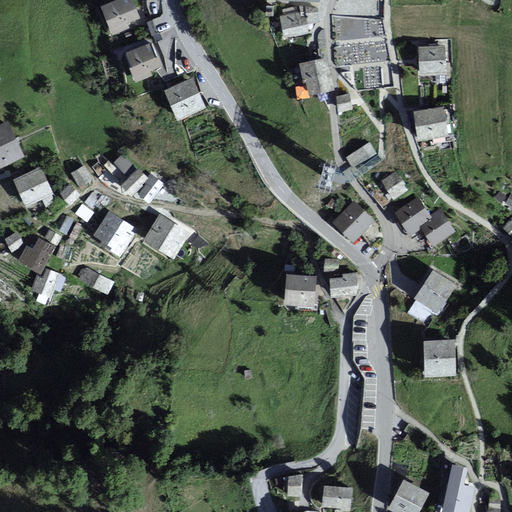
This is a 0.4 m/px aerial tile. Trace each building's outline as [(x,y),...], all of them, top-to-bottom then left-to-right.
[(131,0),(112,0),(97,6),(107,30),(139,18),(131,0)] [(305,13),(278,16),(280,35),(308,32),(305,13)] [(151,43),(125,52),(133,73),(158,64),(151,43)] [(446,48),(418,47),(418,71),(445,71),(446,48)] [(323,58),(297,62),(302,92),(328,87),(323,58)] [(192,78),(163,91),(173,116),(203,104),(192,78)] [(348,96),(337,97),(339,109),(350,108),(348,96)] [(442,106),(409,112),(414,138),(446,132),(442,106)] [(4,123),(0,125),(0,164),(18,157),(4,123)] [(369,144),(346,157),(352,167),(374,153),(369,144)] [(148,175),(121,150),(108,164),(124,178),(118,184),(130,195),(136,190),(148,175)] [(92,178),(83,162),(69,170),(79,186),(92,178)] [(40,168),(12,179),(22,205),(50,194),(40,168)] [(152,170),(148,175),(136,190),(148,199),(164,180),(152,170)] [(407,190),(396,173),(384,182),(394,198),(407,190)] [(77,193),(66,182),(57,192),(68,203),(77,193)] [(108,198),(94,189),(88,199),(101,208),(108,198)] [(418,198),(396,211),(407,230),(419,223),(430,242),(451,230),(441,212),(430,218),(418,198)] [(87,215),(93,209),(83,200),(77,206),(87,215)] [(372,222),(354,202),(332,222),(350,242),(372,222)] [(66,213),(58,228),(74,237),(83,222),(66,213)] [(132,231),(108,214),(93,236),(117,253),(132,231)] [(186,233),(159,217),(145,241),(171,257),(186,233)] [(47,226),(41,237),(49,241),(54,244),(60,234),(47,226)] [(22,244),(16,234),(7,240),(13,250),(22,244)] [(54,247),(39,239),(33,250),(27,248),(20,260),(40,271),(54,247)] [(75,248),(59,243),(54,257),(70,262),(75,248)] [(339,260),(326,260),(326,272),(339,271),(339,260)] [(110,278),(85,265),(78,279),(103,291),(110,278)] [(456,285),(431,271),(416,297),(441,311),(456,285)] [(313,278),(285,275),(282,303),(311,306),(313,278)] [(329,278),(330,295),(356,292),(354,275),(329,278)] [(454,342),(423,343),(424,374),(455,373),(454,342)] [(466,469),(453,466),(442,511),(468,511),(474,488),(462,486),(466,469)] [(300,474),(284,475),(285,495),(301,494),(300,474)] [(415,511),(425,493),(401,481),(388,506),(400,511),(415,511)] [(348,491),(324,488),(322,503),(347,506),(348,491)]
